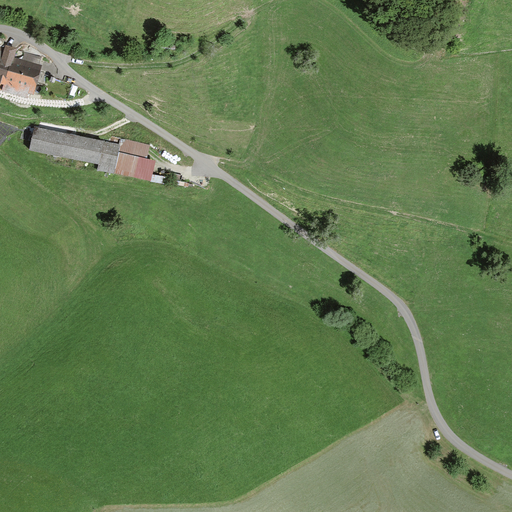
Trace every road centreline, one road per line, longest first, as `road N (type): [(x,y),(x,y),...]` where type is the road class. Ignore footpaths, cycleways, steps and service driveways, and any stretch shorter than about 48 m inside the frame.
road 1 (track): [(0,29),(56,55),(135,120),(391,296),(419,344),(441,424),(511,474)]
road 2 (track): [(56,55),(91,64),(174,63),(279,0)]
road 3 (track): [(316,0),(409,64),(428,59),(434,45),(407,33),(384,0)]
